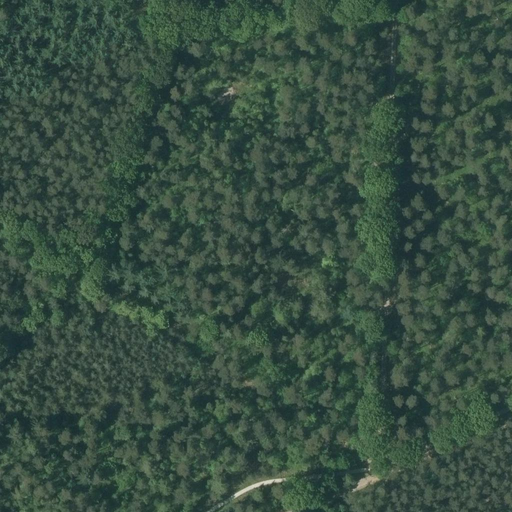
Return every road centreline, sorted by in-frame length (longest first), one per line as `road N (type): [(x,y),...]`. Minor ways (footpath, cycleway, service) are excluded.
road 1 (track): [(377,465),(363,427),(375,0)]
road 2 (track): [(396,0),(377,465)]
road 3 (track): [(295,511),(511,416)]
road 4 (track): [(377,465),(379,476),(421,500),(511,504)]
